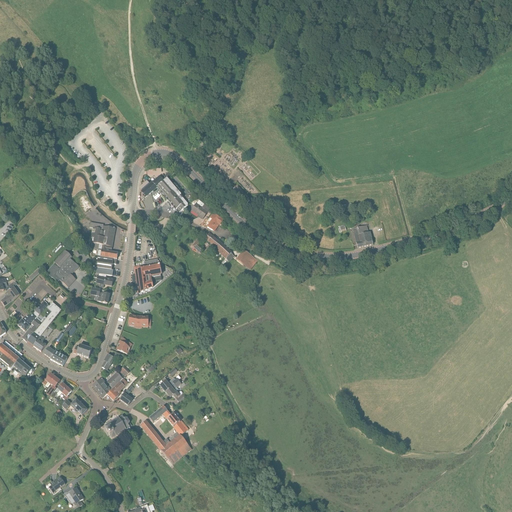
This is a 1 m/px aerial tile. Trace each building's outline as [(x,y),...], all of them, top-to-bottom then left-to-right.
[(164,182),(167,179),(163,175),(160,177),(143,192),(147,196),(158,186),(158,187),(164,182)] [(174,184),(172,185),(167,179),(164,182),(158,187),(168,197),(166,198),(179,213),(188,206),(187,204),(195,198),(194,197),(197,194),(193,190),(183,199),(180,196),(181,196),(178,192),(180,191),(174,184)] [(204,204),(204,205),(200,203),(199,206),(196,204),(193,210),(200,215),(199,216),(203,219),(210,208),(204,204)] [(213,213),(210,218),(206,225),(208,226),(207,228),(211,230),(214,232),(219,225),(219,224),(221,226),(223,224),(224,223),(226,222),(213,213)] [(102,230),(100,230),(101,224),(90,222),(89,228),(90,228),(89,233),(92,234),(92,237),(93,238),(92,243),(89,243),(89,249),(98,250),(98,251),(106,252),(106,250),(112,251),(116,229),(114,229),(114,228),(114,229),(103,227),(102,230)] [(373,245),(370,233),(368,233),(366,226),(352,230),(357,249),(373,245)] [(229,262),(234,257),(232,255),(231,254),(222,245),(209,235),(205,239),(217,249),(216,250),(229,262)] [(198,240),(193,247),(198,251),(201,247),(200,246),(202,243),(198,240)] [(70,259),(72,258),(65,251),(54,263),(55,264),(46,273),(52,279),(52,278),(58,283),(60,281),(68,288),(75,280),(76,280),(71,276),(79,267),(70,259)] [(106,252),(98,251),(97,260),(96,268),(94,268),(94,273),(95,273),(112,276),(113,271),(112,270),(113,264),(116,265),(118,254),(106,252)] [(250,270),(257,260),(244,251),(237,261),(250,270)] [(160,263),(158,263),(157,260),(144,262),(144,266),(134,268),(138,293),(141,293),(153,288),(161,281),(159,267),(161,266),(160,263)] [(100,279),(101,275),(95,274),(94,277),(98,278),(96,283),(100,284),(100,287),(103,288),(104,285),(112,287),(112,286),(113,286),(113,284),(113,281),(102,278),(101,279),(100,279)] [(15,287),(13,284),(12,284),(5,290),(7,293),(13,288),(15,287)] [(100,290),(94,288),(92,287),(91,290),(93,292),(100,293),(97,302),(102,303),(108,304),(110,295),(100,293),(100,290)] [(13,288),(7,293),(9,296),(1,302),(5,307),(13,301),(19,296),(13,288)] [(34,310),(30,314),(35,319),(32,323),(33,324),(37,319),(42,324),(46,319),(52,313),(47,309),(49,307),(49,306),(47,304),(46,303),(44,302),(40,306),(38,304),(33,309),(34,310)] [(42,324),(39,328),(45,332),(48,327),(51,324),(61,312),(52,303),(49,307),(47,309),(52,313),(42,324)] [(32,326),(33,324),(32,323),(35,319),(30,314),(23,322),(22,321),(18,326),(25,333),(25,332),(26,333),(32,326)] [(130,314),(128,321),(129,322),(128,323),(133,325),(134,323),(137,324),(141,324),(141,326),(147,326),(147,319),(146,319),(146,317),(138,317),(130,314)] [(39,328),(42,324),(37,319),(33,324),(32,326),(33,327),(30,331),(22,339),(27,343),(28,341),(39,328)] [(63,333),(66,335),(73,326),(70,324),(63,333)] [(42,343),(47,337),(48,338),(52,331),(48,327),(45,332),(43,334),(34,346),(33,347),(41,353),(46,346),(42,343)] [(43,334),(45,332),(39,328),(28,341),(34,346),(43,334)] [(57,339),(61,342),(65,336),(61,333),(57,339)] [(128,344),(121,340),(120,344),(119,343),(117,350),(126,353),(127,348),(128,344)] [(21,358),(16,354),(4,344),(2,346),(1,345),(0,347),(0,359),(7,366),(6,367),(10,371),(12,368),(14,367),(21,358)] [(51,359),(55,352),(58,346),(55,344),(52,350),(49,348),(44,354),(51,359)] [(93,356),(95,351),(88,348),(88,347),(85,346),(84,347),(80,345),(79,348),(76,347),(73,354),(89,359),(90,355),(93,356)] [(63,367),(67,359),(55,352),(51,359),(50,360),(63,367)] [(107,371),(114,360),(108,356),(104,362),(105,363),(102,368),(107,371)] [(22,373),(26,366),(22,363),(24,360),(21,358),(14,367),(16,368),(14,371),(20,376),(20,375),(22,373)] [(150,374),(157,368),(154,364),(147,371),(150,374)] [(35,369),(32,366),(30,369),(26,366),(22,373),(20,375),(27,380),(29,377),(28,377),(26,376),(28,372),(31,374),(35,369)] [(129,372),(124,367),(119,372),(125,377),(129,372)] [(169,373),(172,377),(178,372),(175,369),(169,373)] [(107,395),(123,379),(117,373),(107,382),(110,386),(108,387),(102,380),(93,387),(97,393),(102,399),(107,395)] [(51,384),(55,378),(51,374),(46,380),(43,377),(40,381),(48,388),(50,385),(51,384)] [(53,386),(49,390),(53,393),(54,391),(56,389),(55,389),(60,382),(55,378),(51,384),(53,386)] [(180,385),(183,383),(179,378),(176,380),(173,383),(172,382),(169,385),(166,381),(160,387),(165,393),(166,393),(175,385),(177,388),(180,385)] [(123,379),(107,395),(114,401),(118,397),(118,396),(121,393),(119,392),(128,384),(123,379)] [(62,394),(67,388),(63,384),(55,392),(54,391),(53,393),(50,396),(50,397),(52,398),(53,399),(60,392),(62,394)] [(173,391),(177,388),(175,385),(166,393),(170,398),(173,396),(175,399),(179,396),(176,392),(175,393),(173,391)] [(132,400),(127,397),(134,388),(131,387),(129,390),(127,392),(127,391),(120,400),(128,406),(132,400)] [(68,397),(67,396),(72,392),(67,388),(62,394),(65,396),(62,399),(65,401),(68,397)] [(87,411),(82,405),(76,400),(71,405),(67,401),(65,404),(63,405),(62,406),(66,411),(71,405),(82,416),(87,411)] [(163,415),(167,412),(164,407),(149,419),(153,423),(163,415)] [(62,413),(59,410),(53,415),(57,418),(62,413)] [(177,432),(180,436),(187,431),(174,414),(171,416),(167,412),(163,415),(177,432)] [(127,434),(131,431),(129,428),(132,426),(127,419),(124,419),(122,416),(105,427),(107,431),(109,435),(112,439),(125,431),(127,434)] [(170,444),(166,447),(146,422),(140,426),(167,459),(172,464),(182,458),(171,444),(170,444)] [(170,444),(171,444),(182,458),(192,450),(191,450),(189,447),(186,444),(180,436),(177,432),(167,440),(168,441),(170,444)] [(65,485),(63,482),(60,478),(50,485),(51,486),(49,488),(53,493),(55,492),(65,485)] [(76,505),(78,508),(82,505),(80,502),(83,499),(76,489),(67,495),(69,499),(72,498),(76,504),(76,505)] [(143,492),(138,493),(140,498),(137,499),(140,506),(147,504),(143,492)]
